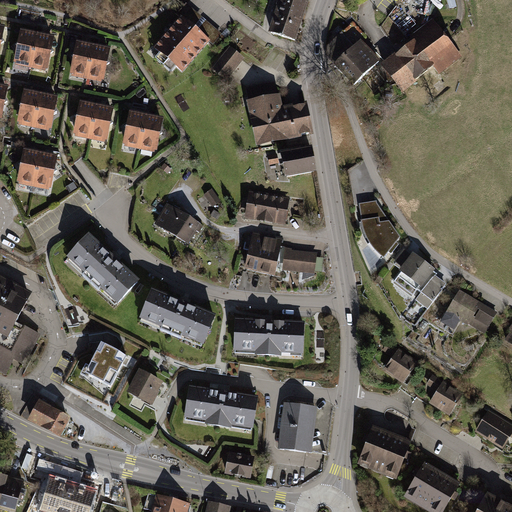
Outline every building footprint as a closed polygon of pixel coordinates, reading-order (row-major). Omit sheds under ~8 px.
[(278,0),(268,34),(295,42),(308,0),(306,0),(278,0)] [(177,14),(180,17),(153,49),(181,74),(208,42),(213,46),(221,35),(186,4),(177,14)] [(434,28),(382,69),(402,95),(433,70),(438,77),(459,60),(434,28)] [(56,36),(20,30),(14,66),(50,72),(56,36)] [(327,50),(327,59),(354,86),(378,62),(361,45),(354,51),(340,37),(327,50)] [(117,46),(81,39),(75,76),(110,82),(117,46)] [(244,60),(229,47),(211,69),(226,81),(244,60)] [(12,88),(0,85),(0,123),(5,124),(12,88)] [(275,86),(247,91),(249,104),(248,104),(256,148),(311,138),(306,107),(293,109),(293,107),(283,109),(281,98),(278,98),(275,86)] [(63,97),(27,91),(20,127),(56,133),(63,97)] [(117,107),(81,101),(75,137),(90,139),(111,143),(117,107)] [(153,113),(133,110),(127,146),(140,148),(163,152),(169,116),(153,113)] [(62,154),(26,148),(19,184),(55,190),(61,161),(62,154)] [(311,150),(282,155),(287,180),(316,175),(311,150)] [(277,154),(268,156),(269,166),(279,164),(277,154)] [(221,202),(212,189),(204,195),(213,208),(221,202)] [(249,191),(245,219),(266,223),(270,194),(249,191)] [(290,198),(270,194),(266,223),(287,226),(290,198)] [(360,204),(365,235),(369,242),(374,249),(379,255),(385,259),(401,237),(377,202),(360,204)] [(167,204),(154,224),(178,238),(190,217),(167,204)] [(201,224),(190,217),(178,238),(188,244),(201,224)] [(254,232),(248,257),(279,264),(283,238),(254,232)] [(89,234),(65,259),(117,307),(140,281),(89,234)] [(317,253),(285,249),(283,271),(316,275),(317,253)] [(414,253),(399,271),(402,273),(393,284),(412,298),(417,291),(422,294),(416,301),(429,310),(448,285),(434,274),(437,270),(414,253)] [(248,257),(245,271),(276,277),(279,264),(248,257)] [(0,370),(5,373),(12,359),(13,358),(24,364),(35,345),(39,335),(17,324),(32,296),(33,294),(0,276),(0,370)] [(217,316),(152,289),(138,323),(203,349),(217,316)] [(460,290),(441,322),(456,331),(462,320),(485,334),(498,314),(460,290)] [(305,322),(236,319),(234,355),(305,358),(305,322)] [(393,358),(384,373),(407,388),(422,364),(389,343),(383,351),(393,358)] [(125,357),(101,345),(86,374),(110,386),(125,357)] [(139,370),(126,393),(151,407),(164,383),(139,370)] [(438,391),(430,405),(452,418),(465,394),(433,375),(426,386),(438,391)] [(259,397),(190,386),(184,421),(253,431),(259,397)] [(71,417),(38,400),(27,421),(59,437),(71,417)] [(314,408),(286,404),(281,448),(309,452),(314,408)] [(511,423),(490,410),(476,433),(504,449),(511,438),(511,423)] [(374,428),(359,465),(394,479),(409,442),(374,428)] [(256,458),(230,453),(225,475),(252,480),(256,458)] [(39,456),(31,475),(48,482),(56,464),(39,456)] [(423,463),(404,497),(432,511),(443,511),(459,483),(423,463)] [(63,491),(52,489),(47,511),(85,511),(93,480),(67,474),(63,491)] [(16,511),(25,481),(7,477),(0,503),(0,510),(6,511),(16,511)] [(188,511),(190,505),(158,496),(153,511),(188,511)] [(511,511),(511,507),(489,496),(480,511),(511,511)] [(208,503),(206,511),(231,511),(232,508),(208,503)]
